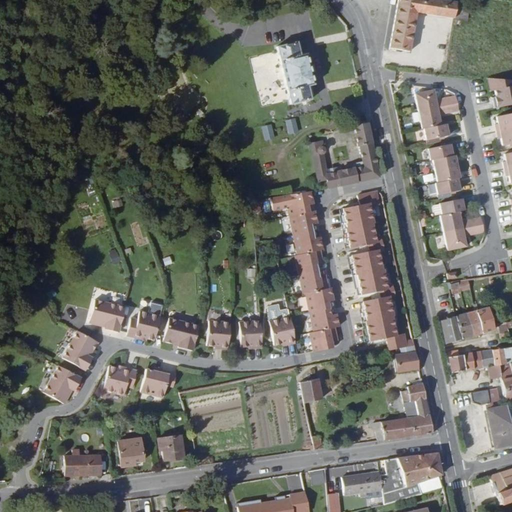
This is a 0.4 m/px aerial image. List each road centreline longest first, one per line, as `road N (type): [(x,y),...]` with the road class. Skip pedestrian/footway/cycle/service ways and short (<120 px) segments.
road 1 (residential): [(394,180),(325,193),(321,209),(345,339),(338,351),(248,365),(112,346),(81,397),(38,417),(16,488)]
road 2 (residential): [(448,440),(45,491),(16,488)]
road 3 (residential): [(448,440),(394,180)]
road 4 (residential): [(394,180),(360,22)]
